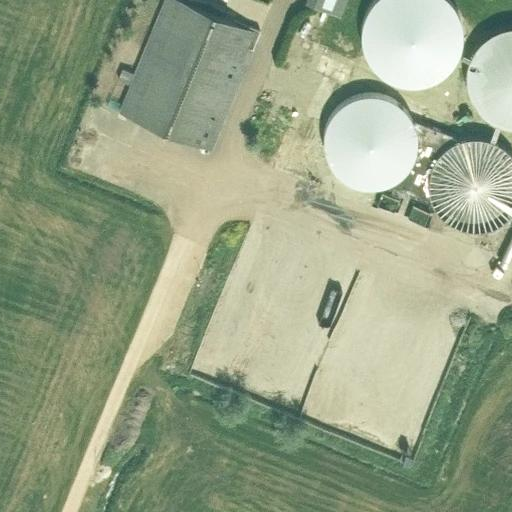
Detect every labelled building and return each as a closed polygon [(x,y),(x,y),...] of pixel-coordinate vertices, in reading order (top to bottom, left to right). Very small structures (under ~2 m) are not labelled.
[(185,0),(164,0),(119,110),(210,148),(259,28),(234,18),(233,19),(185,0)] [(343,0),(313,0),(313,2),(339,12),(343,0)] [(457,55),(462,37),(461,19),(453,2),(450,0),(372,0),(372,1),(363,17),(361,36),(366,53),(377,68),(393,78),(411,82),(429,79),(445,70),(457,55)] [(474,47),(467,68),(469,91),(482,110),(501,121),(511,122),(511,23),(511,24),(490,31),(474,47)] [(341,88),(342,65),(318,63),(316,86),(341,88)] [(383,93),(377,91),(367,91),(357,93),(351,95),(345,98),(338,104),(331,112),(327,121),(324,130),(323,137),(324,146),(327,156),(331,165),(333,167),(336,171),(344,177),(353,182),(362,185),(375,185),(378,185),(386,183),(432,200),(435,206),(440,212),(447,219),(451,221),(457,224),(468,227),(479,227),(487,226),(497,222),(505,217),(511,208),(511,152),(508,148),(501,142),(491,137),(483,135),(475,134),(465,135),(459,137),(414,120),(410,113),(406,108),(400,102),(395,98),(391,96),(383,93)] [(286,106),(277,130),(291,135),(299,111),(286,106)] [(412,214),(427,218),(430,207),(416,203),(412,214)] [(406,358),(408,376),(432,373),(429,355),(406,358)]
